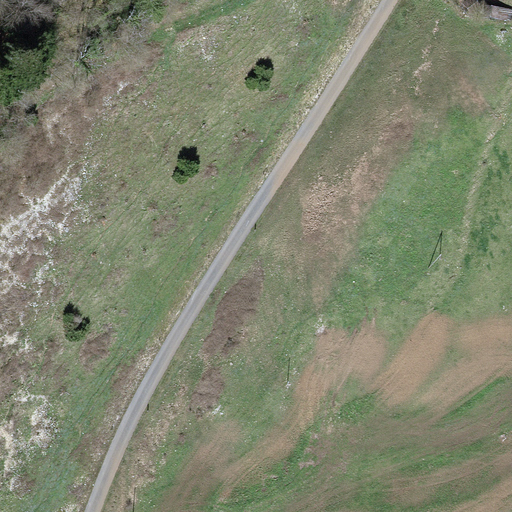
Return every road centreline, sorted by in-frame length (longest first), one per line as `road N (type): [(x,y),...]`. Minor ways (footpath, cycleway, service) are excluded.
road 1 (unclassified): [(394,0),(154,385),(97,511)]
road 2 (track): [(0,123),(145,31),(220,0)]
road 3 (unknown): [(335,511),(348,453),(404,374)]
